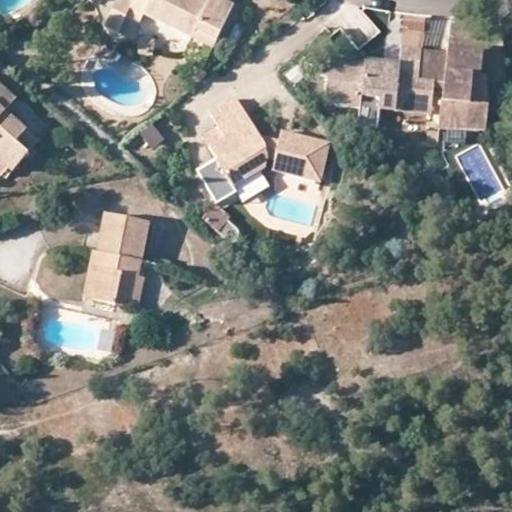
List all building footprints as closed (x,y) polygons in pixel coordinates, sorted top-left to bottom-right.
[(196,30),(218,40),(234,5),(223,0),(210,0),(209,4),(200,0),(134,0),(133,0),(117,0),(104,27),(118,33),(125,19),(130,10),(143,17),(192,39),(196,30)] [(130,10),(125,19),(139,25),(143,17),(130,10)] [(192,39),(214,49),(218,40),(196,30),(192,39)] [(379,110),(432,116),(434,89),(444,90),(444,102),(441,102),(438,133),(488,137),(490,106),(472,105),(474,75),(482,76),(485,46),(449,44),(448,51),(400,48),(399,64),(330,57),(317,71),(328,80),(327,95),(337,107),(361,110),(362,97),(380,100),(379,110)] [(0,161),(7,168),(12,172),(38,142),(3,111),(15,98),(0,85),(0,161)] [(362,97),(361,110),(360,120),(378,123),(379,110),(380,100),(362,97)] [(272,170),(319,181),(329,144),(280,131),(278,141),(276,148),(263,145),(258,136),(235,99),(210,114),(233,151),(216,162),(232,189),(265,169),(266,160),(274,162),(272,170)] [(276,148),(278,141),(258,136),(263,145),(276,148)] [(200,221),(214,234),(225,222),(211,210),(200,221)] [(92,300),(114,304),(116,296),(129,299),(133,278),(137,279),(149,224),(105,215),(96,253),(106,255),(103,269),(99,268),(92,300)] [(106,255),(96,253),(92,252),(83,298),(92,300),(99,268),(103,269),(106,255)] [(116,296),(114,304),(138,310),(145,281),(137,279),(133,278),(129,299),(116,296)]
